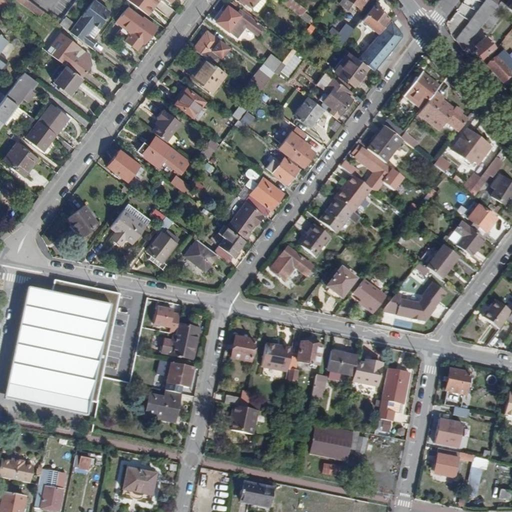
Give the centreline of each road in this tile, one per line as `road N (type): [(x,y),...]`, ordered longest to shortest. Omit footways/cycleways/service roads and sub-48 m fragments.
road 1 (residential): [(427,31),(222,305)]
road 2 (residential): [(10,260),(203,0)]
road 3 (residential): [(436,350),(222,305)]
road 4 (residential): [(222,305),(10,260)]
road 5 (residential): [(222,305),(183,511)]
road 6 (residential): [(401,511),(436,350)]
road 7 (residential): [(511,140),(427,31)]
road 8 (residential): [(436,350),(511,245)]
